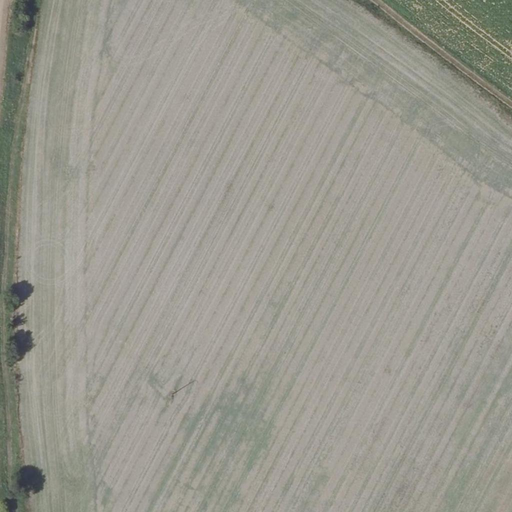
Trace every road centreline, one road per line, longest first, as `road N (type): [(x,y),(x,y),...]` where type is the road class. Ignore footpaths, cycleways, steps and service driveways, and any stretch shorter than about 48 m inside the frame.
road 1 (track): [(18,511),(2,265),(36,0)]
road 2 (track): [(511,112),(360,0)]
